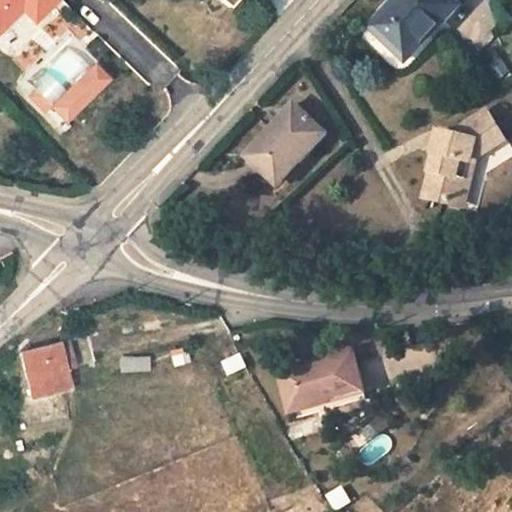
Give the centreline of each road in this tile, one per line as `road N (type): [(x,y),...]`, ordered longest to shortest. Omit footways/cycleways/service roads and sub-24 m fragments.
road 1 (unclassified): [(511,297),(392,305),(254,299),(90,238)]
road 2 (unclassified): [(313,0),(90,238)]
road 3 (unclassified): [(90,238),(0,327)]
